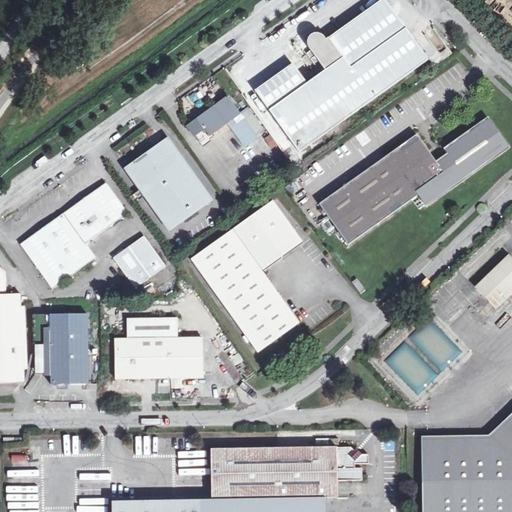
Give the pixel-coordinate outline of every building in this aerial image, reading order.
[(374,0),(320,38),(306,49),(301,52),(315,71),(301,81),(288,63),(250,90),(294,152),(424,58),(380,0),(374,0)] [(306,49),(320,38),(318,35),(316,33),(310,33),(307,34),(304,36),(302,40),(303,45),(306,49)] [(223,122),(235,113),(223,96),(183,124),(199,148),(209,141),(205,135),(223,122)] [(223,122),(227,128),(240,119),(235,113),(223,122)] [(240,119),(227,128),(245,153),(258,145),(240,119)] [(486,127),(483,123),(441,153),(445,159),(435,166),(411,133),(313,204),(327,223),(345,247),(416,197),(423,207),(503,151),(501,147),(504,145),(489,124),(486,127)] [(120,169),(165,231),(206,201),(161,140),(120,169)] [(102,184),(17,244),(49,290),(94,259),(85,245),(125,216),(102,184)] [(302,244),(271,202),(189,261),(256,353),(297,323),(261,274),(302,244)] [(162,267),(140,237),(110,258),(131,288),(162,267)] [(468,289),(482,303),(511,274),(511,268),(501,257),(468,289)] [(511,274),(482,303),(482,304),(488,311),(511,287),(511,274)] [(0,326),(19,327),(19,306),(15,306),(14,293),(2,293),(1,276),(0,275),(0,326)] [(511,290),(501,300),(511,311),(511,290)] [(51,377),(51,385),(90,384),(88,315),(50,315),(51,345),(44,345),(45,377),(51,377)] [(124,318),(124,338),(112,338),(111,379),(201,377),(201,337),(175,337),(175,317),(124,318)] [(452,360),(460,352),(431,323),(413,341),(439,367),(449,357),(452,360)] [(0,326),(0,383),(16,383),(16,367),(20,367),(19,327),(0,326)] [(511,511),(511,413),(490,435),(421,437),(421,511),(511,511)] [(206,450),(208,501),(321,499),(333,499),(333,481),(358,481),(358,469),(352,469),(352,464),(364,464),(364,455),(356,455),(352,449),(349,451),(346,448),(206,450)] [(107,511),(320,511),(321,499),(208,501),(107,503),(107,511)]
